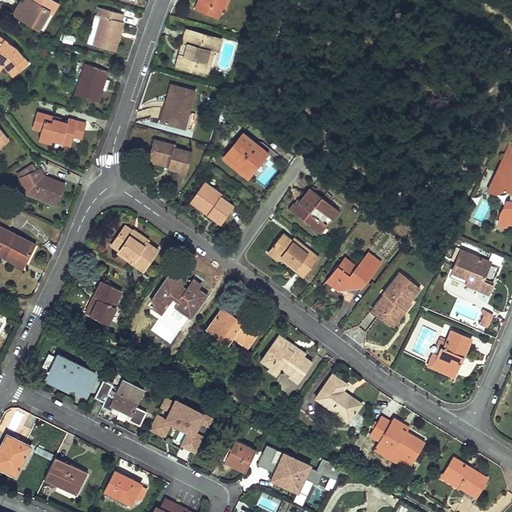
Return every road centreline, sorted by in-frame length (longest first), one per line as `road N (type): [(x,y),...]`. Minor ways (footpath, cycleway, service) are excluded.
road 1 (residential): [(228,264),(384,381),(466,431)]
road 2 (residential): [(6,385),(213,489),(219,511)]
road 3 (residential): [(112,183),(85,214),(6,385)]
road 4 (residential): [(163,0),(113,147),(112,183)]
road 5 (residential): [(112,183),(228,264)]
road 6 (residential): [(301,161),(228,264)]
